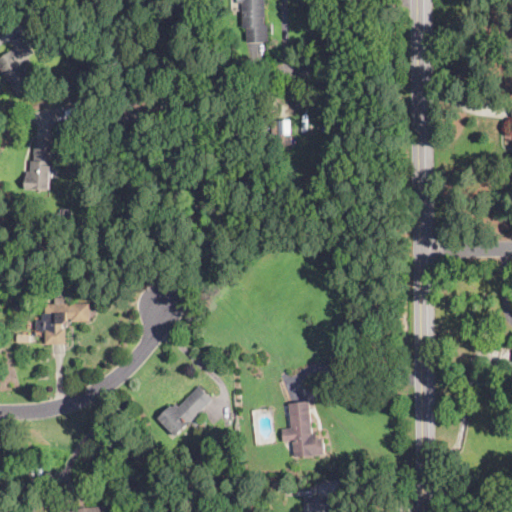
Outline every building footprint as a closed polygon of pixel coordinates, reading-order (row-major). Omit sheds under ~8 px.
[(266,0),(267,11),(267,17),(265,17),(266,25),(269,24),(270,41),(249,42),(248,27),(245,27),(243,3),(239,3),(239,0),(266,0)] [(81,26),(77,28),(74,21),(81,18),(84,25),(81,26)] [(72,50),(69,52),(64,42),(70,39),(75,48),(72,50)] [(21,95),(20,95),(0,64),(0,58),(27,40),(35,52),(21,62),(36,84),(21,95)] [(159,117),(127,128),(120,108),(151,97),(159,117)] [(291,133),(292,139),(292,143),(281,143),(281,135),(272,135),(272,129),(272,121),(291,120),(291,133)] [(54,154),(53,162),(52,190),(26,189),(27,177),(28,177),(28,171),(31,172),(32,160),(35,160),(35,155),(35,140),(54,141),(54,154)] [(343,256),(344,259),(354,257),(355,264),(346,266),(347,273),(338,275),(334,253),(343,252),(343,256)] [(11,299),(6,304),(1,298),(7,294),(11,299)] [(64,324),(64,327),(68,327),(68,344),(47,344),(47,329),(45,329),(45,332),(42,332),(42,330),(38,330),(38,325),(38,320),(44,320),(44,313),(47,313),(46,304),(91,303),(91,319),(91,321),(69,321),(69,324),(64,324)] [(31,342),(18,342),(19,334),(32,334),(31,342)] [(214,399),(202,411),(177,436),(160,418),(172,406),(174,407),(177,404),(180,406),(201,386),(214,399)] [(313,432),(313,433),(317,432),(318,438),(324,437),(326,453),(295,456),(294,440),(284,441),(283,429),(292,428),(290,403),(310,401),(313,432)] [(234,448),(229,449),(227,441),(234,439),(236,447),(234,448)] [(157,459),(154,464),(146,460),(149,455),(157,459)] [(309,511),(309,496),(332,496),(332,511),(309,511)]
